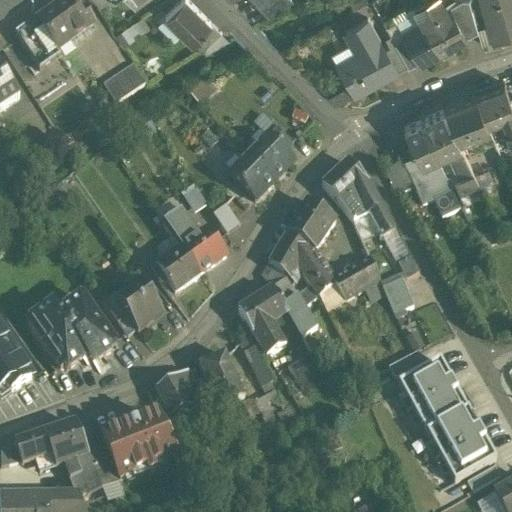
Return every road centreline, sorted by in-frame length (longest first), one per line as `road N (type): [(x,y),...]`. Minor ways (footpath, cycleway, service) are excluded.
road 1 (residential): [(348,134),(311,169),(221,312),(172,362),(0,432)]
road 2 (residential): [(348,134),(487,361)]
road 3 (residential): [(213,0),(348,134)]
road 4 (residential): [(511,62),(433,88),(348,134)]
